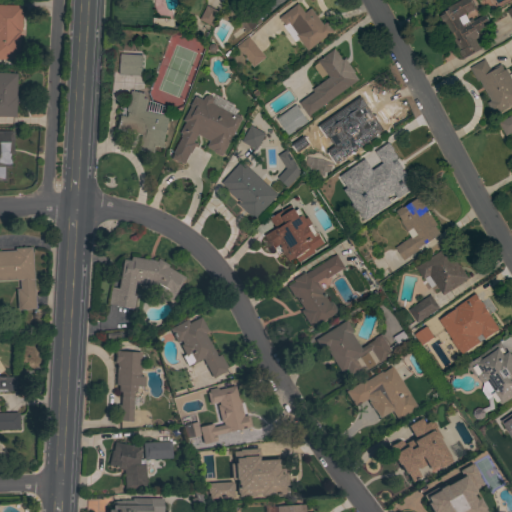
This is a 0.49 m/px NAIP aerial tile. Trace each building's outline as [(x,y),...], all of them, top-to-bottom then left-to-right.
[(480,49),(463,60),(458,52),(459,51),(443,24),(438,16),(448,10),(447,9),(461,0),(470,0),(474,8),(473,9),(473,10),(467,14),(467,12),(464,14),(468,21),(471,19),(472,21),(484,14),(489,23),(475,32),(479,37),(475,40),(480,49)] [(307,51),(296,36),(297,35),(288,23),(285,26),(279,18),(297,4),(304,13),(310,9),(323,25),(326,22),(333,32),(307,51)] [(0,5),(21,6),(20,32),(18,32),(17,60),(0,59),(0,5)] [(206,5),(220,12),(212,27),(199,20),(206,5)] [(239,22),(252,11),(262,22),(252,30),(251,29),(247,33),(239,22)] [(265,58),(253,68),(236,47),(248,37),(265,58)] [(308,116),(299,103),(314,93),(312,90),(329,78),(326,74),(321,78),(313,67),(318,63),(317,61),(334,49),(342,61),(345,59),(354,73),(353,73),(358,80),(308,116)] [(141,77),(118,75),(120,54),(142,55),(141,77)] [(509,75),(511,73),(511,104),(497,113),(479,81),(477,82),(469,68),(484,60),(490,70),(500,65),(503,71),(506,69),(509,75)] [(0,72),(16,74),(15,96),(14,117),(0,116),(0,72)] [(162,148),(153,146),(151,153),(136,150),(140,135),(115,129),(118,115),(125,117),(130,91),(144,94),(143,98),(147,99),(144,111),(169,116),(162,148)] [(346,160),(336,146),(351,136),(343,123),(333,129),(325,117),(338,108),(342,115),(354,107),(350,101),(363,92),(369,101),(360,108),(363,112),(367,110),(375,122),(379,120),(387,132),(346,160)] [(208,95),(212,98),(213,100),(211,103),(234,116),(237,114),(241,117),(242,119),(222,156),(221,156),(220,156),(214,153),(214,152),(213,151),(213,150),(206,147),(209,141),(197,135),(193,142),(196,144),(191,153),(190,153),(184,164),(180,162),(180,163),(178,162),(178,163),(171,160),(172,159),(170,158),(181,137),(180,137),(181,134),(180,133),(185,123),(183,121),(190,107),(189,106),(195,96),(202,101),(205,97),(208,95)] [(296,105),(308,122),(288,136),(276,119),(296,105)] [(511,137),(510,134),(505,137),(498,124),(511,115),(511,137)] [(265,134),(256,150),(241,142),(250,126),(265,134)] [(0,181),(0,131),(12,131),(12,154),(9,154),(9,168),(4,168),(4,181),(0,181)] [(387,183),(385,180),(383,182),(375,170),(377,169),(370,158),(371,157),(368,152),(379,144),(382,150),(383,149),(390,159),(392,158),(399,169),(401,167),(414,187),(375,213),(369,203),(378,197),(375,192),(387,183)] [(287,188),(277,179),(286,169),(277,156),(286,150),(294,162),(293,163),(300,173),(287,188)] [(278,195),(255,221),(237,204),(239,202),(226,191),(227,189),(221,184),(241,162),(278,195)] [(435,227),(440,234),(424,245),(423,244),(417,248),(419,250),(403,261),(394,248),(410,237),(411,239),(417,235),(412,228),(407,232),(400,221),(401,221),(395,211),(402,207),(402,208),(416,199),(415,198),(420,195),(426,204),(424,205),(437,225),(435,227)] [(292,209),(293,209),(295,211),(297,209),(301,216),(304,220),(307,217),(311,224),(310,224),(316,233),(323,243),(313,250),(314,252),(298,263),(295,257),(294,258),(293,257),(287,261),(281,252),(282,251),(279,247),(280,246),(279,244),(272,249),(263,236),(275,228),(269,219),(290,205),(292,209)] [(34,309),(16,310),(15,289),(18,289),(18,280),(0,281),(0,251),(14,251),(14,249),(30,247),(34,309)] [(443,296),(436,285),(431,289),(424,279),(423,280),(415,268),(446,247),(459,265),(468,278),(443,296)] [(330,315),(331,315),(313,327),(310,323),(307,324),(299,311),(302,309),(294,297),(293,297),(286,286),(293,282),(292,280),(304,272),(305,274),(336,255),(344,268),(326,280),(324,277),(317,282),(326,296),(324,297),(327,302),(331,303),(334,309),(334,313),(330,315)] [(167,265),(166,267),(183,278),(170,301),(145,286),(147,284),(134,281),(132,292),(135,293),(132,309),(107,304),(110,287),(117,288),(122,259),(129,261),(130,256),(155,261),(157,259),(167,265)] [(439,308),(417,323),(408,310),(430,295),(439,308)] [(455,356),(446,343),(457,336),(459,338),(466,333),(454,315),(465,307),(465,306),(478,297),(484,305),(482,306),(496,328),(455,356)] [(226,367),(224,369),(225,371),(212,378),(201,359),(192,364),(192,363),(186,366),(181,356),(184,355),(179,346),(182,344),(180,341),(176,343),(169,329),(185,320),(187,323),(199,317),(207,331),(203,333),(215,356),(219,354),(226,367)] [(381,335),(392,354),(377,363),(376,361),(365,369),(362,365),(359,367),(360,369),(349,376),(345,369),(340,372),(326,350),(322,352),(314,340),(345,320),(352,331),(350,333),(359,348),(381,335)] [(438,338),(426,347),(416,332),(428,324),(438,338)] [(481,382),(477,376),(475,377),(472,372),(471,373),(467,366),(468,366),(467,364),(499,342),(507,353),(509,352),(511,356),(511,397),(501,405),(500,404),(499,404),(493,395),(493,393),(495,392),(488,381),(485,383),(481,382)] [(131,422),(115,421),(116,405),(119,405),(120,392),(117,392),(117,386),(114,385),(115,363),(113,363),(114,351),(140,352),(139,377),(144,377),(143,387),(135,386),(135,393),(132,393),(131,422)] [(381,373),(391,367),(408,394),(416,407),(396,420),(390,411),(378,418),(373,410),(372,410),(367,402),(368,401),(366,399),(354,406),(345,392),(363,380),(365,382),(380,371),(381,373)] [(0,429),(0,376),(4,376),(4,377),(16,377),(16,391),(0,391),(0,413),(17,413),(18,429),(0,429)] [(239,403),(242,416),(247,415),(250,427),(215,435),(216,441),(202,444),(198,427),(212,424),(213,427),(222,425),(221,422),(218,423),(216,415),(218,414),(216,406),(218,405),(218,402),(209,404),(206,393),(234,386),(238,403),(239,403)] [(511,412),(499,421),(511,442),(511,412)] [(185,439),(182,425),(196,422),(199,435),(185,439)] [(432,448),(441,464),(430,471),(428,466),(427,467),(430,472),(417,480),(413,473),(409,476),(393,451),(395,450),(389,440),(405,430),(405,431),(414,426),(422,440),(416,444),(422,454),(432,448)] [(483,448),(461,462),(453,448),(475,434),(483,448)] [(113,469),(114,467),(107,466),(110,451),(112,451),(114,442),(141,448),(138,461),(139,464),(144,464),(145,480),(146,479),(146,483),(145,484),(145,488),(124,489),(123,470),(113,469)] [(143,459),(142,443),(170,442),(171,458),(143,459)] [(238,451),(238,449),(257,448),(258,459),(276,458),(276,469),(282,469),(282,473),(285,473),(286,485),(283,485),(284,494),(258,495),(258,493),(253,494),(253,496),(237,497),(236,484),(235,485),(235,479),(230,480),(229,464),(232,463),(232,452),(238,451)] [(432,511),(423,495),(442,485),(442,486),(461,475),(459,471),(472,464),(478,475),(477,476),(481,485),(475,489),(477,492),(473,495),(475,498),(478,497),(485,508),(483,509),(484,511),(432,511)] [(230,482),(231,497),(208,498),(207,493),(206,493),(205,484),(230,482)] [(200,491),(205,505),(197,507),(192,491),(200,491)] [(106,511),(106,510),(111,510),(111,505),(114,505),(114,501),(119,501),(119,500),(131,501),(131,498),(162,498),(162,511),(106,511)]
